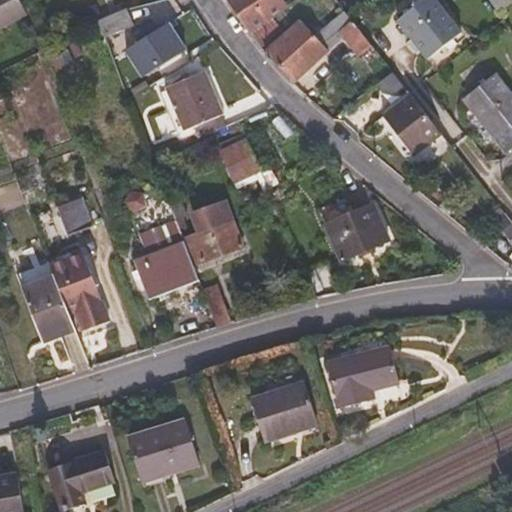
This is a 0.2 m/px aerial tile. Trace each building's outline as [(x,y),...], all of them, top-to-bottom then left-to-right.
[(17,0),(0,0),(0,27),(24,14),(17,0)] [(279,0),(229,0),(249,30),(273,13),(283,6),(279,0)] [(429,58),(462,31),(437,0),(426,0),(400,21),(429,58)] [(99,19),(97,20),(103,36),(132,27),(128,10),(99,19)] [(354,20),(348,12),(319,37),(328,47),(344,35),(341,30),(354,20)] [(273,13),(249,30),(247,32),(250,34),(260,46),(284,28),(273,13)] [(303,20),(266,52),(294,83),(329,49),(328,47),(319,37),(303,20)] [(372,43),(354,20),(341,30),(344,35),(360,54),(372,43)] [(183,47),(169,23),(154,31),(152,27),(139,35),(142,39),(128,48),(134,57),(143,72),(183,47)] [(183,131),(221,114),(202,72),(165,89),(183,131)] [(468,101),(498,137),(508,151),(511,147),(511,97),(496,77),(468,101)] [(443,132),(412,93),(383,116),(415,155),(443,132)] [(189,172),(223,158),(216,145),(183,159),(189,172)] [(258,164),(249,145),(223,158),(231,175),(258,164)] [(58,211),(67,236),(92,227),(82,201),(58,211)] [(350,201),(320,213),(340,259),(387,239),(372,206),(356,213),(350,201)] [(201,233),(183,239),(184,242),(193,265),(243,245),(225,203),(194,214),(201,233)] [(176,220),(140,234),(147,254),(184,241),(176,220)] [(193,265),(184,242),(135,261),(139,270),(134,273),(141,288),(146,287),(150,299),(199,279),(193,265)] [(85,331),(110,321),(85,253),(53,266),(60,283),(71,312),(77,310),(85,331)] [(26,295),(43,343),(79,331),(71,312),(60,283),(26,295)] [(220,291),(205,296),(217,326),(231,322),(220,291)] [(325,366),(336,409),(370,400),(369,390),(395,383),(386,350),(325,366)] [(292,428),(315,421),(303,386),(249,403),(262,442),(293,432),(292,428)] [(141,482),(171,472),(173,477),(196,468),(182,424),(127,442),(141,482)] [(63,511),(72,511),(85,507),(83,497),(114,485),(104,458),(51,474),(63,511)] [(24,511),(19,482),(0,485),(0,511),(24,511)]
